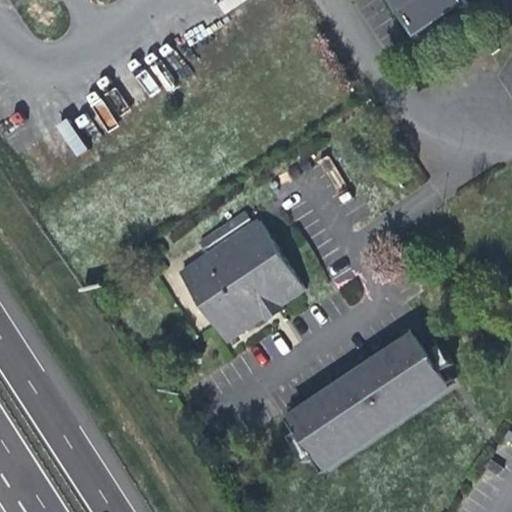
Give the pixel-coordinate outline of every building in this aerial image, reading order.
[(392,0),(418,39),(468,5),(465,0),(392,0)] [(494,40),(490,34),(485,38),(495,53),(500,50),(493,40),(494,40)] [(495,53),(485,38),(482,40),(486,45),(487,45),(493,55),(495,53)] [(76,155),(86,148),(66,118),(56,125),(76,155)] [(252,219),(247,212),(201,242),(206,249),(252,219)] [(283,307),(308,290),(262,220),(183,273),(229,343),(267,318),(269,321),(285,310),(283,307)] [(405,345),(403,341),(287,418),(297,433),(291,437),(308,462),(314,459),(324,474),(460,383),(450,368),(456,364),(440,338),(433,343),(423,327),(418,331),(452,382),(325,466),(294,420),(405,345)] [(325,466),(452,382),(418,331),(403,341),(405,345),(294,420),(325,466)] [(504,468),(492,460),(487,467),(499,475),(504,468)]
